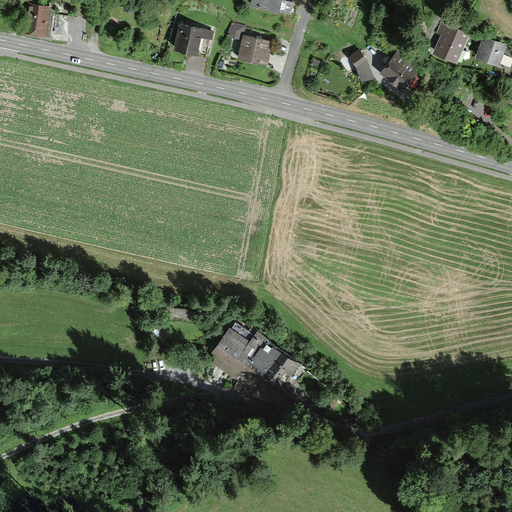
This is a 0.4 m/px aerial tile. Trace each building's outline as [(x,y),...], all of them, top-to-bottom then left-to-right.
[(251,0),(250,6),(288,15),(291,3),(278,0),(251,0)] [(22,33),(40,37),(47,9),(29,5),(22,33)] [(53,16),(51,39),(81,41),(82,18),(53,16)] [(232,21),(228,34),(241,38),(245,25),(232,21)] [(179,23),(172,50),(204,58),(211,31),(179,23)] [(434,56),(452,63),(463,37),(444,29),(434,56)] [(105,37),(103,48),(128,54),(130,43),(105,37)] [(237,58),(264,64),(269,43),(242,37),(237,58)] [(476,63),(495,69),(503,45),(484,39),(476,63)] [(362,84),(372,80),(358,52),(349,57),(362,84)] [(378,75),(402,93),(417,72),(393,55),(378,75)] [(457,86),(451,95),(462,102),(468,93),(457,86)] [(235,319),(213,350),(287,402),(309,371),(235,319)]
